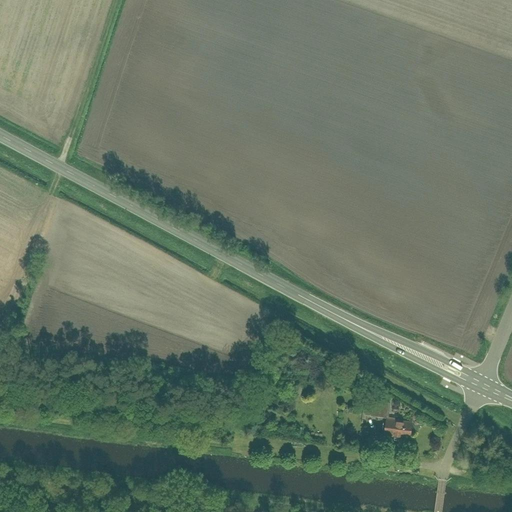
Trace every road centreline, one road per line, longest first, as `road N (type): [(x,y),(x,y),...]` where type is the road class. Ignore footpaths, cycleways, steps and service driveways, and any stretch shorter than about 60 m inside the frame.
road 1 (tertiary): [(480,385),(0,134)]
road 2 (track): [(0,411),(444,467)]
road 3 (unclassified): [(480,385),(444,467),(438,511)]
